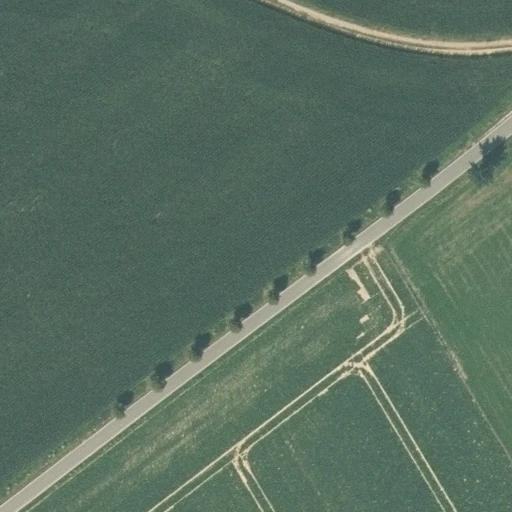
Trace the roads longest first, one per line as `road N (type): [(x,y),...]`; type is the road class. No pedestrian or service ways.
road 1 (unclassified): [(4,511),(511,123)]
road 2 (track): [(511,45),(392,41),(271,0)]
